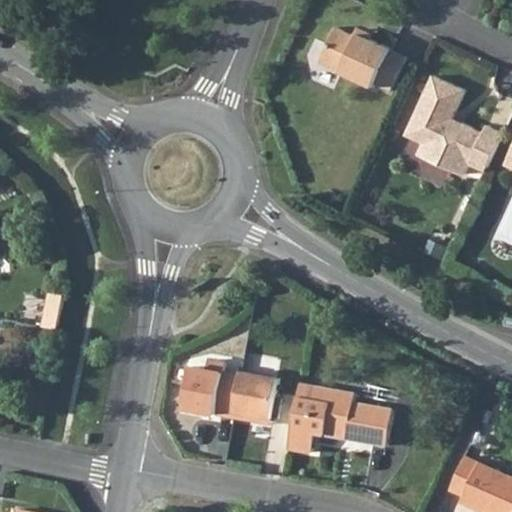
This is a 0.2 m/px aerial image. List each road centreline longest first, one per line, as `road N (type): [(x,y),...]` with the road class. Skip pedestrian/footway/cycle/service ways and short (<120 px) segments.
road 1 (tertiary): [(229,206),(511,363)]
road 2 (residential): [(355,511),(127,473)]
road 3 (residential): [(127,473),(152,318)]
road 4 (residential): [(0,446),(127,473)]
